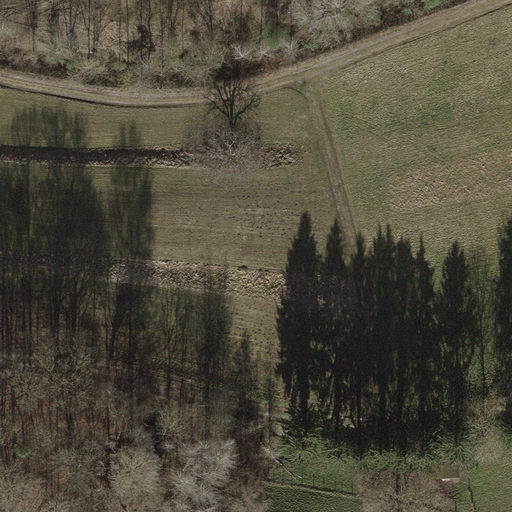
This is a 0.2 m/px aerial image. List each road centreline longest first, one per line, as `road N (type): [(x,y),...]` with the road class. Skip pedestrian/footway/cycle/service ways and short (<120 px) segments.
road 1 (track): [(511,402),(368,417),(269,410),(161,375),(0,358)]
road 2 (track): [(485,0),(275,80),(178,102),(96,101),(0,79)]
